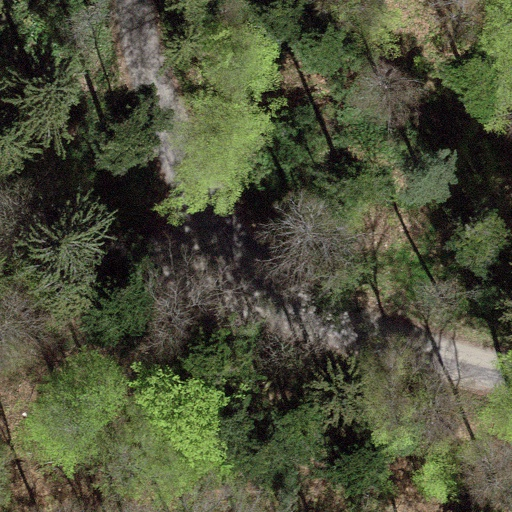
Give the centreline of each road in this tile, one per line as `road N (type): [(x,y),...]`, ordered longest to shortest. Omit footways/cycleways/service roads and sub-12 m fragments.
road 1 (unclassified): [(511,372),(310,319),(246,277),(206,217),(149,92),(132,0)]
road 2 (track): [(0,204),(150,263),(226,255)]
